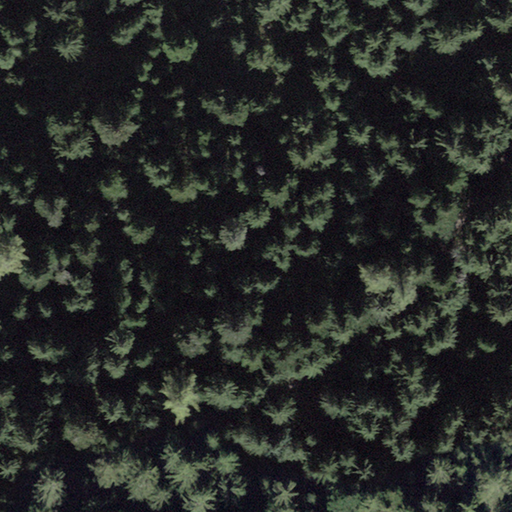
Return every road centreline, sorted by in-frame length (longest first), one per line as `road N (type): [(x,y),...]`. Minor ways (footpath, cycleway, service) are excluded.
road 1 (track): [(0,479),(109,452),(309,362),(290,309),(441,219),(511,134)]
road 2 (track): [(511,23),(453,56),(429,43),(436,13),(450,0)]
